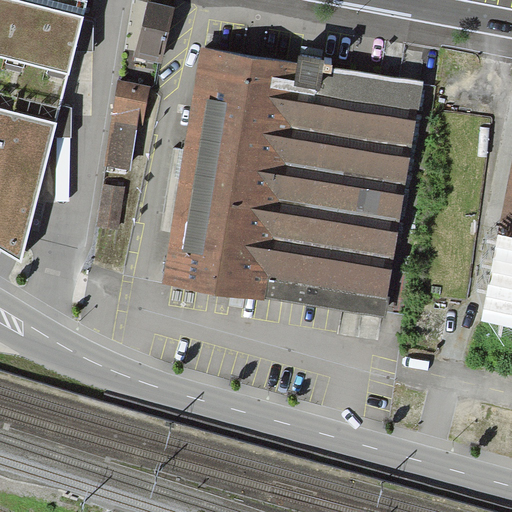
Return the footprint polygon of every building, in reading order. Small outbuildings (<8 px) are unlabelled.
[(0,0),(0,249),(1,250),(22,264),(53,137),(61,105),(88,0),(86,0),(0,0)] [(175,7),(148,1),(134,57),(162,63),(175,7)] [(299,63),(201,47),(184,151),(175,149),(161,230),(170,232),(162,282),(385,318),(423,81),(323,65),(325,58),(300,54),(299,63)] [(151,86),(118,80),(113,113),(112,112),(105,165),(131,170),(138,125),(143,125),(151,86)] [(72,107),(61,105),(53,137),(72,137),(72,107)] [(511,164),(481,321),(511,326),(511,164)] [(125,187),(104,184),(98,226),(120,229),(125,187)]
